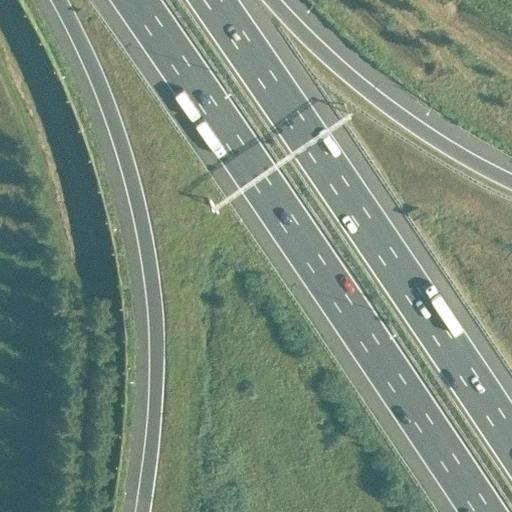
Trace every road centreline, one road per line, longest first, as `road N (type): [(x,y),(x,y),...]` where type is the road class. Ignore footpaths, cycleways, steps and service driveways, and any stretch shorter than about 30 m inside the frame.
road 1 (motorway): [(138,0),(363,315),(488,511)]
road 2 (motorway): [(511,441),(211,0)]
road 3 (motorway): [(74,0),(132,149),(151,252),(158,358),(142,511)]
road 4 (motorway): [(511,180),(435,139),(366,88),(276,0)]
